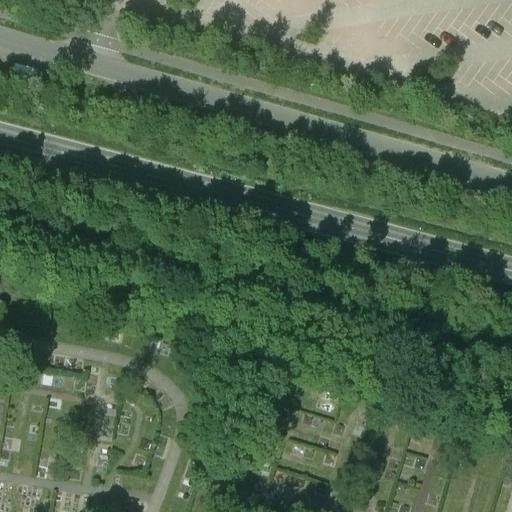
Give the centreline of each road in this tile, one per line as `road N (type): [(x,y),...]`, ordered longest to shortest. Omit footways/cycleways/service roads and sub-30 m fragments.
road 1 (unclassified): [(0,36),(511,186)]
road 2 (secondary): [(0,138),(511,273)]
